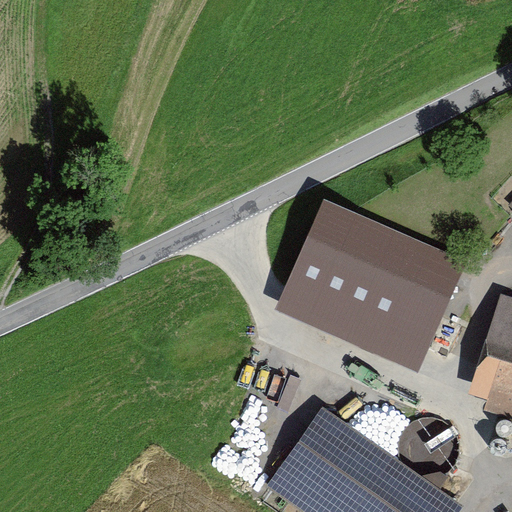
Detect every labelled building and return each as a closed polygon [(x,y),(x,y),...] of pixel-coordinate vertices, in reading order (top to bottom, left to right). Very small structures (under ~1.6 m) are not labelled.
[(291,288),(419,344),(450,276),(322,219),(291,288)] [(479,377),(499,383),(511,381),(511,301),(504,299),(479,377)] [(274,425),(289,366),(258,358),(243,417),(274,425)] [(511,381),(499,383),(493,405),(511,411),(511,381)] [(274,485),(312,511),(451,511),(455,506),(324,414),(274,485)]
